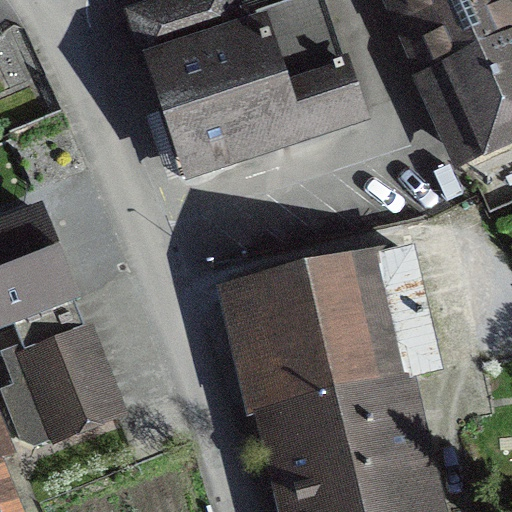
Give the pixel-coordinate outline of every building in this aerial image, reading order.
[(283,0),(175,0),(130,15),(146,64),(152,62),(161,92),(159,92),(165,110),(167,109),(184,160),(205,170),(360,119),(321,0),(309,0),(286,8),(283,0)] [(511,14),(505,0),(408,0),(477,146),(511,129),(511,14)] [(72,297),(39,213),(0,228),(0,325),(11,321),(72,297)] [(362,266),(361,264),(252,289),(304,511),(419,511),(399,425),(413,422),(403,378),(437,370),(410,255),(362,266)] [(118,414),(72,297),(11,321),(21,346),(2,354),(15,386),(1,391),(21,441),(34,447),(118,414)] [(0,511),(0,460),(8,457),(0,435),(0,511)]
